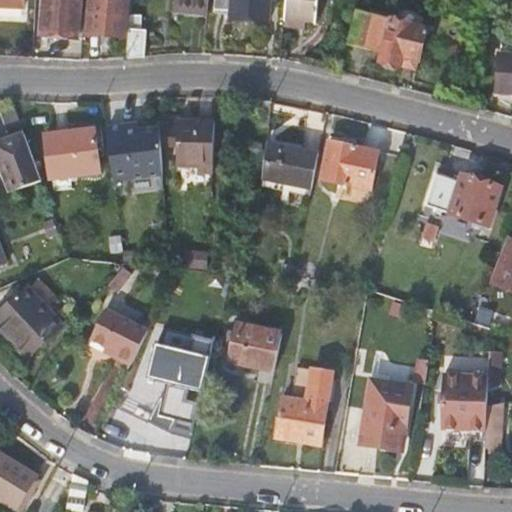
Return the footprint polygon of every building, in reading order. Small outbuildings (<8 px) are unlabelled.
[(77,39),(80,0),(46,0),(43,36),(77,39)] [(127,39),(130,2),(106,0),(90,0),(88,36),(127,39)] [(180,0),(180,12),(209,15),(210,0),(180,0)] [(216,0),(216,9),(233,10),(232,19),(268,22),(269,0),(216,0)] [(320,0),(287,0),(285,21),(284,27),(299,29),(300,23),(306,23),(318,24),(320,0)] [(382,63),(403,68),(405,58),(421,62),(428,31),(360,14),(352,46),(365,49),(368,49),(385,53),(382,63)] [(143,21),(131,20),(127,60),(146,58),(147,31),(143,31),(143,21)] [(511,93),(511,56),(499,55),(497,92),(511,93)] [(419,72),(421,62),(405,58),(403,68),(419,72)] [(258,127),(268,128),(271,103),(260,102),(258,127)] [(162,148),(168,149),(167,136),(177,137),(178,123),(214,125),(214,120),(161,119),(161,130),(162,148)] [(167,136),(168,149),(177,149),(176,169),(196,170),(196,176),(212,177),(214,125),(178,123),(177,137),(167,136)] [(161,130),(140,132),(126,133),(126,128),(108,129),(115,183),(164,178),(162,148),(161,130)] [(102,173),(96,130),(48,136),(53,179),(102,173)] [(0,169),(5,167),(13,192),(43,181),(26,134),(0,144),(0,169)] [(339,139),(337,145),(357,149),(358,143),(339,139)] [(258,171),(261,145),(224,140),(222,152),(245,154),(244,165),(254,166),(253,171),(258,171)] [(379,153),(357,149),(337,145),(329,144),(322,178),(372,189),(379,153)] [(318,159),(266,150),(262,186),(312,194),(318,159)] [(425,205),(433,207),(443,177),(435,174),(425,205)] [(460,182),(443,177),(433,207),(475,222),(480,223),(487,226),(501,188),(463,175),(460,182)] [(437,227),(427,223),(422,239),(432,242),(437,227)] [(0,265),(8,262),(0,241),(0,265)] [(511,243),(510,243),(493,285),(511,292),(511,243)] [(151,262),(152,248),(136,246),(135,260),(151,262)] [(198,266),(199,252),(174,250),(173,263),(198,266)] [(209,253),(199,252),(198,266),(209,266),(209,253)] [(308,263),(298,262),(295,279),(305,280),(308,263)] [(116,291),(129,272),(124,269),(110,286),(116,291)] [(55,295),(39,280),(0,319),(0,326),(29,356),(61,323),(44,306),(55,295)] [(119,351),(117,354),(134,362),(150,330),(107,309),(92,338),(119,351)] [(229,362),(275,372),(283,335),(237,326),(229,362)] [(211,356),(216,341),(163,327),(150,374),(188,385),(198,352),(211,356)] [(499,352),(489,352),(488,377),(487,392),(501,388),(499,376),(499,352)] [(113,362),(130,371),(134,362),(117,354),(113,362)] [(425,385),(428,362),(416,360),(412,383),(425,385)] [(276,439),(299,443),(300,435),(323,439),(336,375),(298,369),(291,402),(284,401),(276,439)] [(175,418),(185,387),(147,374),(137,405),(175,418)] [(487,392),(488,377),(443,375),(440,430),(485,432),(487,406),(487,405),(487,392)] [(395,451),(400,411),(407,413),(411,387),(370,381),(366,406),(360,445),(395,451)] [(501,405),(501,388),(487,392),(487,405),(487,406),(501,405)] [(322,447),(323,439),(300,435),(299,443),(322,447)] [(26,493),(36,477),(0,453),(0,502),(15,511),(20,511),(31,497),(26,493)] [(83,511),(89,482),(73,474),(67,508),(83,511)] [(41,480),(36,477),(26,493),(31,497),(41,480)]
